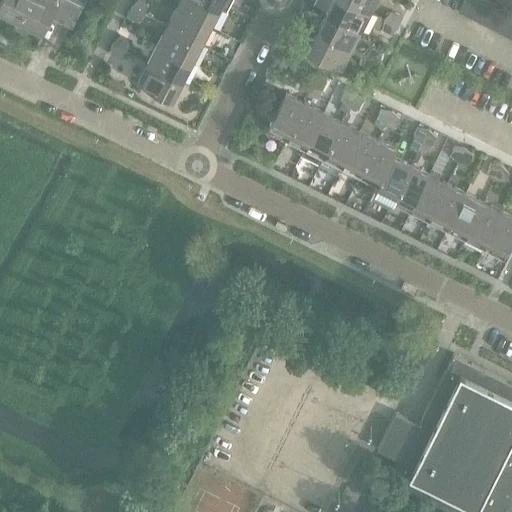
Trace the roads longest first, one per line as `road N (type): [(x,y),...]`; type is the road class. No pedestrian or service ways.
road 1 (residential): [(511,321),(195,163)]
road 2 (residential): [(195,163),(0,70)]
road 3 (residential): [(195,163),(277,0)]
